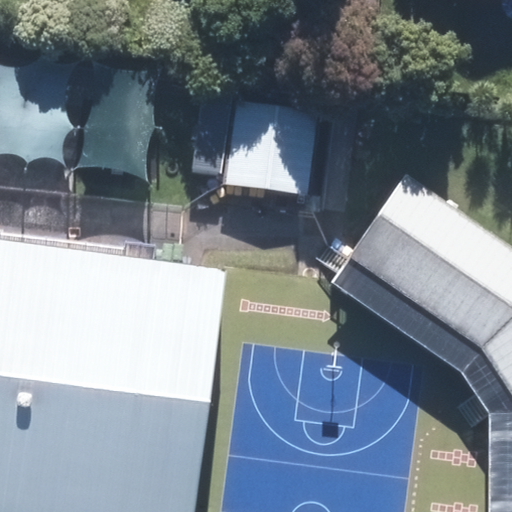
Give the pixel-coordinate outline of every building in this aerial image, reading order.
[(511,0),(444,0),(511,8),(511,0)] [(151,74),(91,69),(80,178),(140,184),(151,74)] [(58,72),(0,70),(0,163),(55,166),(58,72)] [(309,112),(232,105),(225,191),(302,197),(309,112)] [(511,511),(511,266),(411,190),(345,286),(465,370),(502,446),(498,511),(511,511)] [(0,511),(184,511),(211,279),(0,255),(0,511)]
